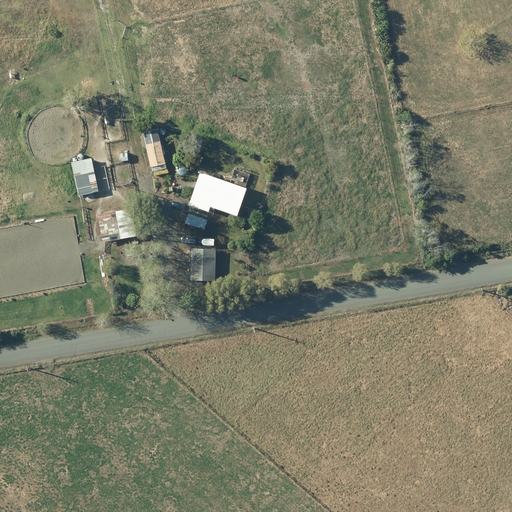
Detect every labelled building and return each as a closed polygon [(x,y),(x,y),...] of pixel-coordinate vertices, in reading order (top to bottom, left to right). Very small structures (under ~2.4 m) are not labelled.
[(157,130),(143,133),(152,173),(167,170),(159,138),(160,138),(161,138),(161,139),(162,139),(162,138),(163,138),(164,138),(165,137),(166,136),(166,135),(167,135),(167,134),(167,133),(166,132),(166,131),(166,130),(165,130),(165,129),(164,129),(163,129),(163,128),(162,128),(161,128),(160,128),(160,129),(159,129),(158,129),(158,130),(157,130)] [(93,158),(71,162),(78,198),(100,194),(93,158)] [(246,188),(200,174),(190,208),(209,214),(211,210),(237,218),(246,188)] [(132,210),(98,216),(103,244),(137,237),(132,210)] [(209,221),(187,213),(183,224),(205,232),(209,221)] [(217,250),(192,249),(190,283),(216,284),(217,250)]
